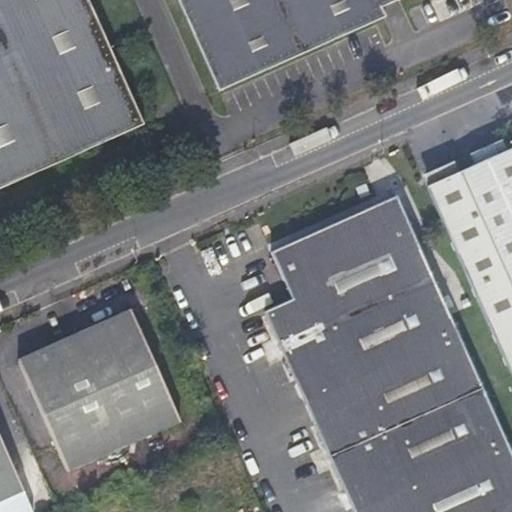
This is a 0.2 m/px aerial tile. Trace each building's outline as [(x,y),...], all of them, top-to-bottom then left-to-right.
[(0,0),(0,184),(131,125),(74,0),(0,0)] [(168,0),(209,87),(375,13),(370,4),(378,0),(168,0)] [(511,148),(503,153),(511,172),(511,148)] [(333,511),(511,511),(511,482),(389,199),(265,256),(286,303),(255,317),(333,511)] [(63,472),(173,422),(124,315),(14,365),(63,472)] [(0,499),(14,494),(0,462),(0,499)]
